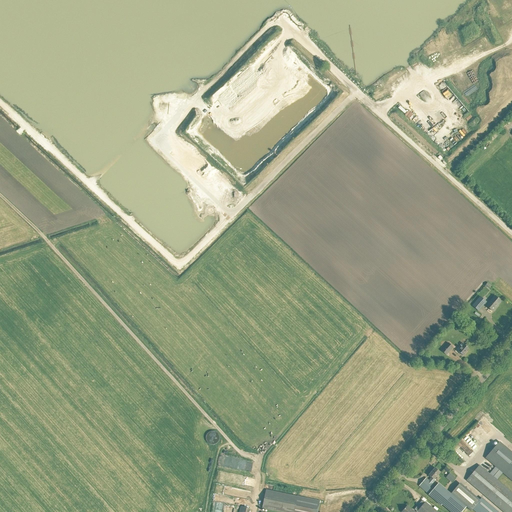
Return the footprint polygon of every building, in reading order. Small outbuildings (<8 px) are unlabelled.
[(501,302),(495,296),(488,304),(486,302),(480,297),(472,306),(478,311),(484,304),(486,306),(492,311),(498,305),(501,302)] [(441,351),(446,356),(453,348),(448,343),(441,351)] [(462,347),(458,351),(463,356),(469,349),(462,343),(460,345),(462,347)] [(475,426),(471,431),(483,442),(487,438),(475,426)] [(496,467),(489,474),(479,465),(466,481),(503,511),(511,511),(511,493),(496,480),(502,473),(511,480),(511,454),(499,443),(485,458),(496,467)] [(436,487),(432,484),(435,480),(434,480),(440,473),(435,468),(429,475),(431,478),(429,481),(426,478),(419,486),(429,495),(436,487)] [(450,473),(446,478),(451,482),(455,478),(450,473)] [(429,495),(441,506),(442,505),(450,511),(462,511),(466,507),(451,494),(438,484),(436,487),(429,495)] [(497,511),(481,498),(479,501),(459,484),(451,494),(466,507),(471,511),(472,509),(476,511),(497,511)] [(317,511),(320,501),(266,490),(262,508),(280,511),(317,511)] [(414,509),(417,511),(422,506),(425,502),(422,500),(414,509)] [(415,511),(413,510),(412,511),(407,506),(401,511),(436,511),(425,502),(422,506),(417,511),(416,511),(415,511)]
